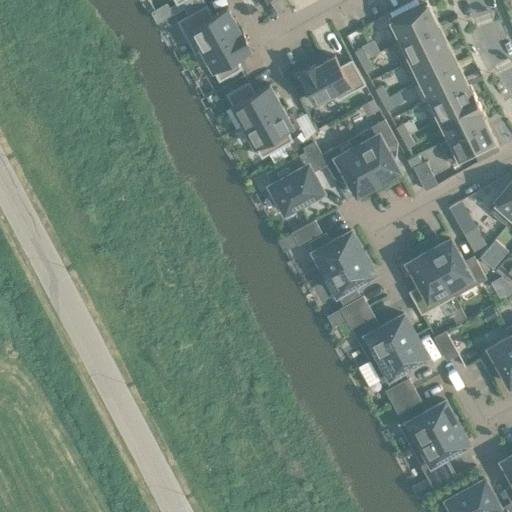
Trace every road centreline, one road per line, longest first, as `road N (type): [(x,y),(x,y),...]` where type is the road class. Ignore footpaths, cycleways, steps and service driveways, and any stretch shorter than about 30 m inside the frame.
road 1 (tertiary): [(0,176),(175,511)]
road 2 (residential): [(511,154),(368,234),(395,285)]
